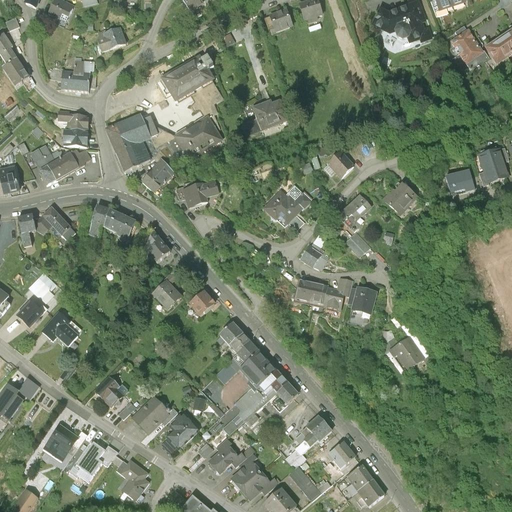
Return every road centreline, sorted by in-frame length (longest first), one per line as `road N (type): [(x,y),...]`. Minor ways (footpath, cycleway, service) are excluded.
road 1 (residential): [(0,349),(232,511)]
road 2 (secondary): [(409,511),(251,322)]
road 3 (residential): [(251,322),(257,307),(205,231),(213,225),(284,254)]
road 4 (secondary): [(251,322),(158,221),(110,194)]
road 5 (residential): [(284,254),(364,177),(434,152)]
road 6 (residential): [(16,0),(41,91),(60,104),(99,108)]
road 7 (residential): [(148,58),(277,0)]
